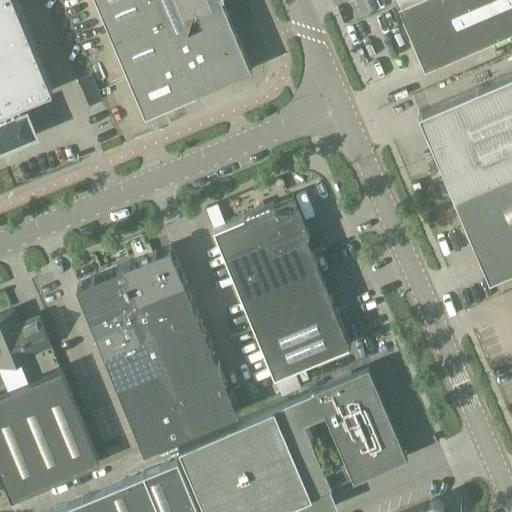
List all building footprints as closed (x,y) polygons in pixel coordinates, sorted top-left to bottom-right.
[(19,102),(52,89),(15,0),(0,0),(0,145),(36,130),(27,107),(22,109),(19,102)] [(97,0),(145,112),(252,66),(224,0),(97,0)] [(511,0),(405,0),(398,3),(425,66),(511,28),(511,0)] [(456,194),(511,169),(511,71),(419,112),(421,116),(423,115),(456,194)] [(91,74),(79,79),(90,103),(101,98),(91,74)] [(511,267),(511,169),(456,194),(490,272),(488,273),(490,277),(511,267)] [(223,247),(298,216),(289,195),(274,201),(274,200),(244,212),(214,225),(223,247)] [(299,216),(298,216),(223,247),(240,290),(317,258),(299,216)] [(76,282),(145,448),(239,409),(170,243),(76,282)] [(334,299),(317,258),(240,290),(257,331),(334,299)] [(351,342),(334,299),(257,331),(275,373),(350,342),(351,342)] [(20,322),(14,308),(0,313),(0,356),(1,360),(30,348),(29,345),(48,337),(39,314),(20,322)] [(405,450),(404,451),(368,366),(352,373),(351,371),(180,444),(208,511),(265,511),(353,474),(406,452),(405,450)] [(0,392),(0,464),(12,494),(99,459),(61,367),(0,392)] [(201,511),(178,456),(42,511),(201,511)] [(442,511),(443,507),(441,502),(436,498),(429,499),(429,500),(400,511),(442,511)]
